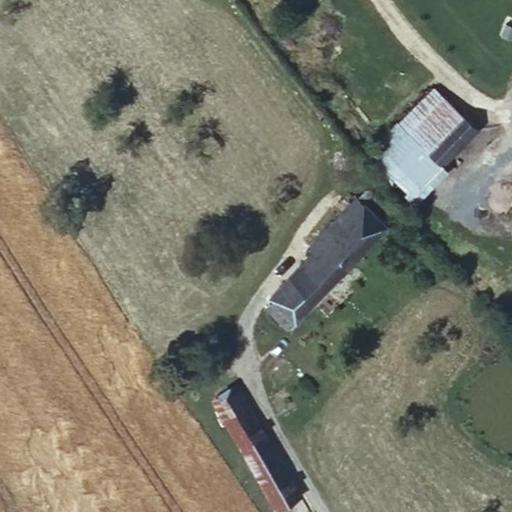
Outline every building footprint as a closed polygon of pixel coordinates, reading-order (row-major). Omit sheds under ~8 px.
[(405,123),(432,152),(465,121),(438,94),(405,123)] [(465,121),(432,152),(447,169),(479,136),(465,121)] [(321,254),(289,284),(273,299),(296,324),(388,234),(360,204),(314,245),(321,254)] [(273,299),(289,284),(279,275),(265,288),(273,299)] [(276,511),(307,511),(237,393),(214,406),(276,511)]
